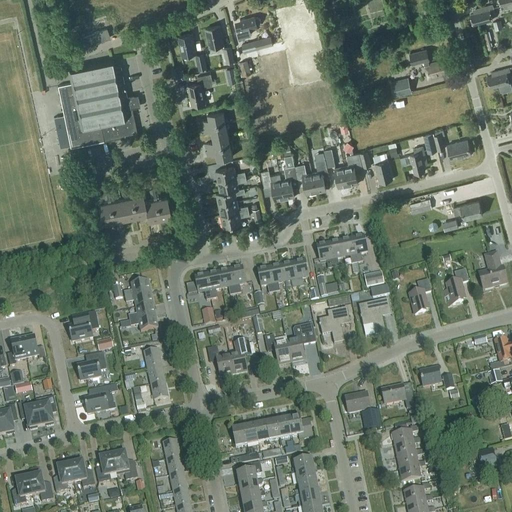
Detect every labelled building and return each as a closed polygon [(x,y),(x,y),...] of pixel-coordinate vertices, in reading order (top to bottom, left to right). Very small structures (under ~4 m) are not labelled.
[(476,12),(471,13),(474,24),(493,19),(492,15),(495,14),(493,4),(475,9),(476,12)] [(257,17),(255,17),(255,16),(247,18),(247,17),(241,19),(242,23),(236,25),(238,32),(243,31),(245,35),(252,33),(250,29),(258,27),(257,25),(259,25),(261,22),(260,18),(257,17)] [(224,45),(220,25),(205,28),(210,48),(224,45)] [(86,35),(82,37),(85,43),(88,42),(89,45),(103,40),(110,37),(108,33),(106,28),(100,30),(100,31),(86,35)] [(488,32),(483,33),(488,50),(492,49),(488,32)] [(196,53),(192,33),(178,36),(182,56),(196,53)] [(271,36),(242,44),(244,53),(273,45),(271,36)] [(231,46),(223,48),(226,62),(233,61),(231,46)] [(447,71),(445,62),(439,64),(438,61),(429,64),(428,60),(429,59),(426,49),(410,53),(413,64),(424,61),(425,65),(428,79),(443,75),(442,72),(447,71)] [(204,53),(196,54),(199,68),(206,67),(204,53)] [(73,82),(58,85),(58,86),(68,136),(70,145),(70,147),(76,146),(82,145),(103,140),(106,140),(137,133),(132,108),(136,107),(134,94),(127,96),(126,90),(121,65),(112,67),(111,61),(71,70),(73,82)] [(246,61),(239,63),(243,76),(251,74),(246,61)] [(229,83),(236,82),(234,67),(227,68),(229,83)] [(490,87),(499,85),(501,91),(503,92),(511,90),(511,88),(511,86),(511,83),(509,82),(508,77),(511,76),(509,67),(492,72),(493,75),(487,77),(490,87)] [(199,82),(188,85),(192,105),(206,102),(202,88),(212,86),(210,81),(212,80),(211,74),(198,76),(199,82)] [(412,92),(409,80),(392,85),(395,96),(412,92)] [(200,121),(202,127),(227,121),(224,110),(208,113),(209,119),(200,121)] [(211,131),(213,136),(229,133),(227,121),(202,127),(203,132),(211,131)] [(349,132),(347,124),(340,126),(342,134),(349,132)] [(205,143),(206,149),(231,144),(229,133),(213,136),(214,141),(205,143)] [(423,135),(428,153),(437,150),(433,133),(423,135)] [(444,148),(440,133),(434,134),(438,149),(444,148)] [(447,144),(451,159),(471,153),(467,139),(447,144)] [(347,141),(344,146),(351,150),(354,146),(347,141)] [(234,156),(231,144),(206,149),(208,155),(216,153),(217,159),(234,156)] [(284,156),(282,144),(275,145),(278,158),(284,156)] [(396,146),(389,148),(392,157),(398,155),(396,146)] [(422,146),(414,149),(415,153),(410,154),(410,155),(400,158),(402,166),(412,164),(414,173),(425,171),(424,165),(427,165),(422,146)] [(332,148),(325,150),(328,166),(335,164),(332,148)] [(371,165),(368,151),(361,152),(364,166),(371,165)] [(345,165),(349,185),(359,183),(356,173),(363,172),(359,152),(347,155),(349,164),(345,165)] [(70,167),(68,155),(61,156),(63,168),(70,167)] [(319,171),(313,172),(317,192),(327,189),(323,174),(329,173),(326,159),(317,161),(319,171)] [(393,178),(389,159),(376,162),(381,181),(393,178)] [(287,177),(282,178),(285,198),(295,196),(292,180),(298,179),(295,165),(295,163),(285,166),(287,177)] [(305,163),(295,165),(298,179),(304,178),(307,193),(317,192),(313,172),(307,173),(305,163)] [(349,185),(345,165),(335,167),(339,187),(349,185)] [(218,182),(246,176),(245,171),(236,173),(235,166),(216,170),(218,182)] [(276,200),(285,198),(282,178),(280,173),(271,175),(270,169),(262,171),(265,187),(273,185),(276,200)] [(235,190),(235,189),(239,189),(238,182),(247,180),(246,176),(218,182),(221,192),(221,193),(235,190)] [(135,216),(146,214),(147,214),(145,201),(143,194),(134,196),(134,193),(133,185),(129,186),(135,216)] [(120,199),(124,219),(135,216),(129,186),(125,186),(127,195),(127,194),(128,197),(120,199)] [(245,187),(239,189),(235,189),(235,190),(221,193),(221,192),(216,193),(219,205),(237,201),(236,194),(246,192),(245,187)] [(156,188),(153,189),(159,219),(171,216),(166,196),(158,198),(157,196),(158,196),(156,188)] [(145,201),(147,214),(146,214),(148,221),(159,219),(153,189),(149,189),(151,197),(152,199),(145,201)] [(102,223),(113,221),(107,190),(103,191),(105,199),(106,202),(98,203),(102,223)] [(124,219),(120,199),(112,201),(111,198),(112,198),(110,190),(107,190),(113,221),(124,219)] [(410,205),(412,214),(432,208),(429,199),(410,205)] [(237,201),(219,205),(221,216),(249,210),(248,205),(239,207),(237,201)] [(482,214),(479,201),(453,207),(455,215),(463,213),(464,219),(482,214)] [(260,209),(253,210),(256,221),(262,220),(260,209)] [(249,210),(221,216),(223,227),(242,223),(240,217),(250,215),(249,210)] [(458,227),(456,219),(442,223),(444,231),(458,227)] [(353,239),(358,265),(363,264),(362,255),(369,254),(365,237),(353,239)] [(358,265),(353,239),(341,241),(345,259),(351,258),(353,266),(358,265)] [(329,244),(334,270),(340,269),(338,260),(345,259),(341,241),(329,244)] [(334,270),(329,244),(320,246),(317,246),(320,263),(327,263),(329,271),(334,270)] [(488,271),(480,273),(485,291),(506,285),(502,268),(501,268),(497,253),(485,257),(488,271)] [(305,260),(293,263),(299,288),(304,287),(303,279),(309,278),(305,260)] [(294,290),(299,288),(293,263),(281,265),(285,283),(292,281),(294,290)] [(281,265),(270,268),(275,294),(281,292),(279,284),(285,283),(281,265)] [(243,268),(231,270),(236,296),(241,295),(240,286),(246,285),(243,268)] [(275,294),(270,268),(257,271),(261,288),(268,287),(270,295),(275,294)] [(231,270),(219,273),(223,290),(229,289),(230,297),(236,296),(231,270)] [(454,274),(457,283),(447,286),(448,292),(445,292),(449,307),(463,304),(463,302),(466,301),(462,284),(468,282),(465,271),(454,274)] [(216,292),(223,290),(219,273),(207,275),(212,301),(218,300),(216,292)] [(382,274),(365,278),(367,288),(384,284),(382,274)] [(212,301),(207,275),(195,278),(199,295),(205,294),(207,302),(212,301)] [(124,293),(125,299),(152,293),(149,281),(131,285),(132,291),(124,293)] [(417,284),(420,293),(409,296),(415,316),(425,314),(425,311),(428,310),(424,295),(431,293),(428,281),(417,284)] [(325,285),(319,287),(321,298),(327,297),(325,285)] [(120,287),(113,288),(115,301),(122,299),(120,287)] [(388,288),(370,292),(372,300),(389,297),(388,288)] [(319,299),(317,289),(311,291),(311,293),(309,293),(311,301),(319,299)] [(135,302),(136,309),(154,305),(152,293),(125,299),(127,304),(135,302)] [(262,294),(256,295),(259,307),(264,305),(262,294)] [(339,300),(340,307),(350,305),(349,298),(339,300)] [(388,300),(359,306),(363,328),(373,325),(375,336),(385,334),(381,314),(390,312),(388,300)] [(330,309),(328,302),(311,305),(313,313),(330,309)] [(129,317),(130,322),(157,317),(154,305),(136,309),(137,315),(129,317)] [(329,319),(318,321),(321,336),(332,334),(334,345),(344,343),(340,322),(349,321),(347,309),(328,313),(329,319)] [(216,324),(213,310),(203,312),(206,326),(216,324)] [(223,320),(221,312),(214,313),(216,321),(223,320)] [(69,328),(72,343),(93,339),(91,332),(99,330),(96,313),(72,318),(74,327),(69,328)] [(159,328),(157,317),(130,322),(131,327),(133,327),(134,333),(159,328)] [(253,320),(256,335),(263,334),(260,318),(253,320)] [(231,324),(224,326),(226,333),(233,332),(231,324)] [(296,342),(287,344),(291,365),(305,362),(302,346),(317,343),(314,329),(302,331),(301,328),(295,329),(294,332),(296,342)] [(476,347),(486,344),(484,336),(474,339),(476,347)] [(35,337),(23,340),(27,359),(39,357),(40,361),(46,359),(43,348),(37,349),(35,337)] [(291,365),(287,344),(275,346),(273,337),(265,339),(268,354),(276,352),(279,367),(291,365)] [(474,345),(472,339),(464,341),(466,348),(474,345)] [(503,363),(511,361),(511,362),(511,361),(511,343),(507,345),(505,339),(494,342),(500,364),(503,363)] [(16,362),(27,359),(23,340),(11,342),(14,354),(8,356),(10,367),(16,366),(16,362)] [(97,342),(99,352),(114,350),(112,340),(97,342)] [(229,356),(233,376),(247,373),(243,357),(250,356),(248,342),(238,344),(240,354),(229,356)] [(233,376),(229,356),(219,358),(217,348),(208,350),(210,364),(217,363),(220,379),(233,376)] [(144,354),(147,369),(161,367),(158,351),(144,354)] [(85,360),(86,367),(77,369),(80,384),(101,379),(100,374),(106,373),(102,356),(85,360)] [(500,364),(490,367),(491,371),(504,368),(503,363),(500,364)] [(147,369),(150,385),(165,382),(161,367),(147,369)] [(442,384),(439,370),(420,373),(423,388),(442,384)] [(498,371),(488,374),(491,385),(501,383),(498,371)] [(136,381),(134,374),(125,376),(126,383),(136,381)] [(455,389),(452,376),(444,378),(446,391),(455,389)] [(12,380),(13,386),(24,384),(23,378),(12,380)] [(0,389),(11,387),(9,379),(0,380),(0,389)] [(511,390),(511,379),(509,380),(510,381),(503,382),(505,390),(511,389),(511,390)] [(53,391),(51,381),(42,383),(45,393),(53,391)] [(168,399),(165,382),(150,385),(154,402),(168,399)] [(85,402),(88,417),(109,412),(108,407),(114,406),(112,396),(118,394),(116,387),(89,394),(90,401),(85,402)] [(405,396),(403,387),(382,391),(385,406),(405,402),(407,410),(415,408),(412,394),(405,396)] [(143,404),(139,389),(133,390),(138,412),(146,411),(145,404),(143,404)] [(367,394),(358,396),(353,397),(345,399),(349,415),(363,412),(364,414),(362,415),(365,431),(381,427),(378,411),(371,413),(367,394)] [(481,402),(477,396),(470,401),(474,407),(481,402)] [(49,405),(37,407),(42,427),(46,426),(47,428),(54,426),(51,412),(56,411),(57,414),(58,414),(54,397),(48,399),(49,405)] [(37,428),(42,427),(37,407),(26,410),(25,404),(18,405),(22,422),(22,421),(22,418),(27,417),(30,431),(38,430),(37,428)] [(10,413),(0,415),(0,423),(3,435),(7,434),(7,436),(15,435),(12,420),(17,419),(18,422),(15,406),(9,407),(10,413)] [(308,435),(312,434),(310,421),(301,423),(300,417),(288,420),(292,438),(298,437),(299,441),(308,440),(308,435)] [(421,423),(420,417),(411,419),(412,426),(421,423)] [(292,438),(288,420),(277,422),(281,440),(292,438)] [(266,424),(270,442),(281,440),(277,422),(266,424)] [(407,430),(406,423),(395,425),(396,432),(407,430)] [(270,447),(270,442),(266,424),(255,426),(258,444),(265,443),(265,446),(267,447),(270,447)] [(258,444),(255,426),(244,428),(247,446),(258,444)] [(511,439),(509,426),(502,428),(505,441),(511,439)] [(236,449),(247,446),(244,428),(232,430),(236,449)] [(394,447),(413,443),(413,440),(411,434),(418,432),(417,428),(410,428),(411,431),(391,435),(394,447)] [(413,440),(413,443),(394,447),(396,459),(416,455),(415,451),(414,445),(420,444),(419,440),(413,440)] [(162,445),(166,461),(180,458),(177,442),(162,445)] [(415,451),(416,455),(396,459),(399,471),(418,466),(418,463),(417,457),(423,456),(422,452),(415,451)] [(496,466),(492,451),(478,454),(482,470),(496,466)] [(116,456),(113,456),(117,477),(125,476),(126,482),(138,480),(135,464),(128,465),(126,454),(124,454),(124,452),(118,453),(116,456)] [(117,477),(113,456),(110,457),(107,456),(101,457),(102,459),(100,459),(103,470),(96,472),(99,485),(111,482),(110,476),(117,475),(117,477)] [(166,461),(169,477),(183,474),(180,458),(166,461)] [(294,476),(297,475),(315,471),(313,460),(294,463),(296,471),(293,471),(294,476)] [(71,465),(75,484),(82,482),(83,489),(95,487),(92,473),(86,474),(83,463),(82,463),(81,461),(75,462),(74,465),(71,465)] [(418,463),(418,466),(399,471),(401,483),(421,479),(419,469),(425,468),(424,463),(418,463)] [(236,474),(238,486),(257,482),(255,476),(261,475),(259,464),(237,468),(238,474),(236,474)] [(75,484),(71,465),(67,466),(65,465),(59,466),(59,468),(58,468),(60,479),(54,481),(56,494),(68,491),(67,485),(75,484)] [(297,475),(299,486),(317,483),(315,471),(297,475)] [(29,478),(33,497),(40,495),(42,503),(54,500),(51,485),(44,487),(42,475),(40,476),(40,474),(34,475),(32,477),(29,478)] [(169,477),(172,493),(187,490),(183,474),(169,477)] [(33,497),(29,478),(26,479),(23,477),(17,479),(18,481),(16,481),(19,492),(12,494),(15,507),(27,504),(26,498),(33,497)] [(257,482),(238,486),(240,497),(259,494),(257,487),(262,487),(264,483),(263,481),(257,482)] [(145,492),(143,482),(136,483),(138,493),(143,492),(145,492)] [(296,498),(301,497),(319,494),(317,483),(299,486),(300,492),(295,493),(296,498)] [(406,505),(425,500),(425,498),(423,491),(430,490),(429,486),(422,485),(422,489),(403,493),(406,505)] [(108,492),(110,499),(120,497),(118,490),(108,492)] [(172,493),(176,508),(190,505),(187,490),(172,493)] [(168,500),(167,493),(165,494),(159,495),(160,502),(168,500)] [(259,494),(240,497),(242,508),(261,505),(260,499),(266,498),(265,493),(259,494)] [(301,497),(302,504),(299,504),(300,509),(303,508),(320,505),(322,505),(319,494),(301,497)] [(425,498),(425,500),(406,505),(407,511),(427,511),(427,509),(426,503),(432,501),(432,498),(425,498)]
